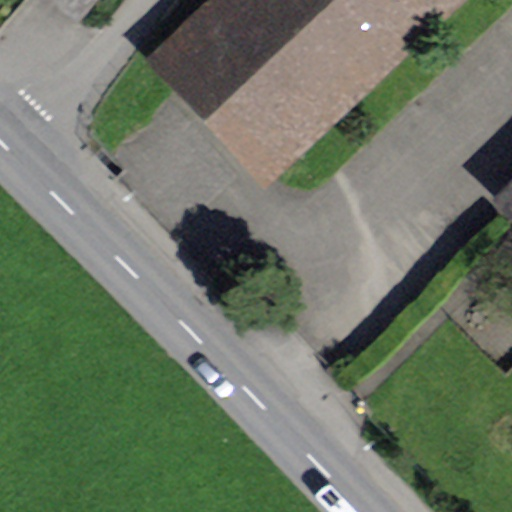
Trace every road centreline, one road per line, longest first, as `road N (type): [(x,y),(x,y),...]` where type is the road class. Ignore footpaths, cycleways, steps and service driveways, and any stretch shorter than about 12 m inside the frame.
road 1 (secondary): [(23,164),(361,511)]
road 2 (residential): [(152,0),(23,164)]
